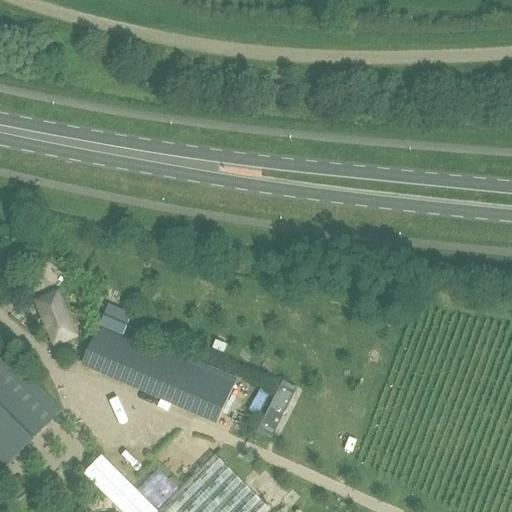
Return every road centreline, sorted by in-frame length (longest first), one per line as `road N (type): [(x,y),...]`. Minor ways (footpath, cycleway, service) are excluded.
road 1 (primary): [(0,139),(240,183),(511,215)]
road 2 (primary): [(511,188),(206,154),(0,118)]
road 3 (unclassified): [(511,58),(411,64),(247,56),(85,24),(15,0)]
road 4 (track): [(388,511),(56,372)]
